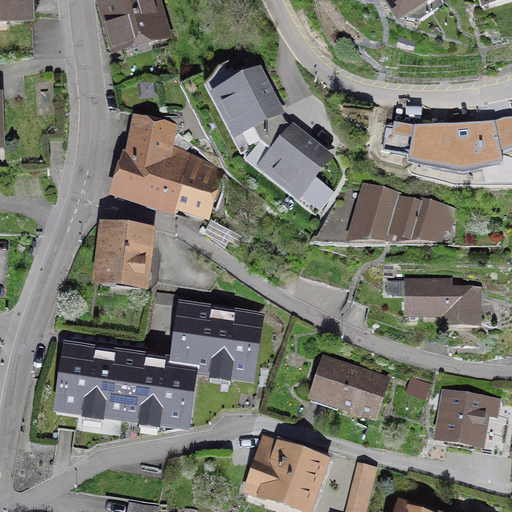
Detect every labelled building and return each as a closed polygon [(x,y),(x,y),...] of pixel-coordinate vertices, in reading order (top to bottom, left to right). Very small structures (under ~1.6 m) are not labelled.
[(33,0),(0,0),(0,33),(35,31),(33,0)] [(155,0),(131,0),(96,11),(112,64),(169,47),(155,0)] [(451,0),(381,0),(404,33),(451,0)] [(511,0),(485,0),(492,19),(511,12),(511,0)] [(287,121),(263,74),(210,100),(235,148),(287,121)] [(135,82),(114,87),(118,109),(137,113),(145,85),(135,82)] [(166,160),(172,149),(177,130),(132,121),(112,187),(178,205),(187,182),(170,174),(175,162),(166,160)] [(461,135),(421,134),(423,172),(462,173),(466,186),(511,176),(500,128),(461,135)] [(259,175),(302,208),(337,163),(294,129),(259,175)] [(187,182),(178,205),(208,218),(223,179),(197,171),(202,162),(172,149),(166,160),(175,162),(170,174),(187,182)] [(386,241),(399,195),(365,185),(347,246),(386,241)] [(399,195),(386,241),(448,246),(458,209),(399,195)] [(156,237),(102,231),(95,296),(150,302),(156,237)] [(307,259),(302,275),(347,289),(352,273),(307,259)] [(442,330),(480,330),(480,291),(453,291),(453,279),(403,279),(403,321),(442,321),(442,330)] [(264,321),(177,309),(169,365),(168,375),(197,379),(196,385),(254,393),(264,321)] [(64,352),(56,413),(190,430),(196,385),(197,379),(168,375),(169,365),(64,352)] [(391,379),(323,356),(307,402),(376,425),(391,379)] [(497,401),(445,392),(436,447),(488,456),(497,401)] [(316,511),(332,465),(263,442),(243,500),(278,511),(316,511)] [(367,511),(377,473),(357,469),(346,511),(367,511)]
